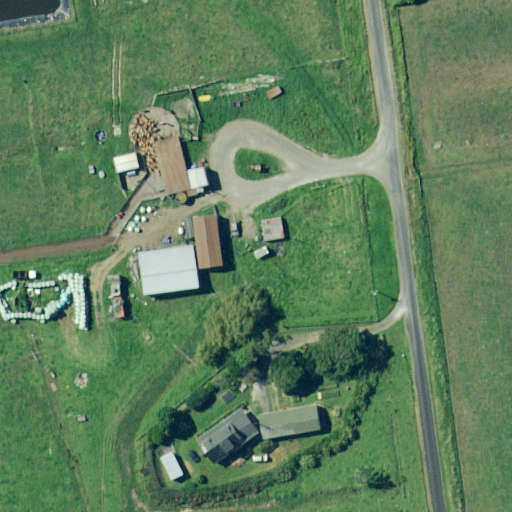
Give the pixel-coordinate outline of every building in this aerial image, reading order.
[(167,196),(210,185),(206,167),(187,172),(179,139),(154,145),(167,196)] [(139,168),(136,154),(114,159),(117,174),(139,168)] [(197,246),(200,270),(224,266),(217,217),(193,220),(197,246)] [(284,238),(281,218),(261,222),(265,242),(284,238)] [(145,297),(201,289),(195,246),(139,254),(145,297)] [(320,431),(316,407),(260,416),(264,440),(320,431)] [(259,434),(242,411),(199,442),(216,466),(259,434)] [(93,422),(82,421),(79,440),(90,442),(93,422)] [(286,460),(282,443),(271,446),(275,463),(286,460)] [(184,476),(173,454),(161,460),(172,482),(184,476)]
